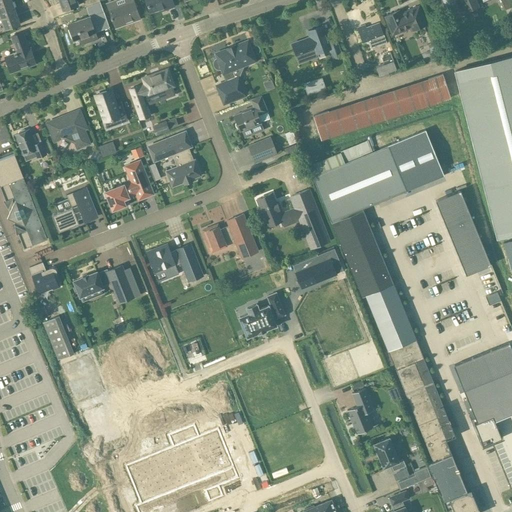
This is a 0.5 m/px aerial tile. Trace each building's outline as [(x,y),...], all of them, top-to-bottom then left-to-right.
[(86,0),(84,1),(83,0),(59,0),(64,11),(78,5),(78,4),(83,2),(85,7),(100,2),(99,0),(86,0)] [(140,20),(133,0),(118,0),(107,4),(115,29),(140,20)] [(175,7),(172,0),(144,0),(150,14),(159,11),(159,13),(175,7)] [(487,0),(441,0),(449,18),(461,13),(459,10),(465,7),(466,11),(478,6),(477,4),(483,1),(483,2),(487,0)] [(511,0),(501,0),(505,10),(511,6),(511,0)] [(0,19),(16,13),(12,2),(0,6),(0,19)] [(427,25),(419,6),(401,14),(401,11),(400,10),(385,17),(393,35),(411,28),(412,31),(427,25)] [(109,27),(103,12),(68,25),(74,41),(84,37),(87,44),(98,40),(95,32),(109,27)] [(16,13),(0,19),(0,25),(3,24),(5,31),(20,25),(16,13)] [(308,31),(310,37),(292,44),(299,63),(317,56),(316,53),(330,48),(334,58),(341,55),(335,40),(329,43),(323,25),(322,25),(323,27),(309,32),(308,30),(308,31)] [(386,43),(379,25),(366,29),(365,27),(359,29),(364,42),(370,40),(373,48),(386,43)] [(30,56),(22,34),(11,37),(18,54),(5,58),(11,73),(35,64),(32,56),(30,56)] [(256,62),(248,41),(235,46),(234,46),(234,47),(234,48),(229,50),(228,49),(227,49),(215,54),(217,59),(215,61),(214,63),(214,66),(216,69),(218,70),(221,69),(223,75),(223,74),(226,82),(216,86),(224,105),(246,96),(238,77),(243,67),(256,62)] [(432,45),(428,46),(430,49),(421,53),(425,61),(437,56),(432,45)] [(511,56),(454,72),(498,238),(511,234),(511,56)] [(396,69),(393,61),(376,68),(379,76),(396,69)] [(172,85),(166,69),(141,79),(144,85),(138,87),(138,86),(129,90),(141,119),(149,116),(141,96),(147,93),(148,95),(162,90),(165,97),(174,94),(170,86),(172,85)] [(450,98),(443,74),(313,116),(321,140),(450,98)] [(322,77),(304,83),(308,94),(326,88),(322,77)] [(126,121),(125,117),(126,117),(121,101),(115,103),(110,90),(95,95),(104,121),(119,116),(120,120),(125,118),(126,121)] [(254,108),(234,116),(240,131),(261,123),(260,122),(269,118),(267,112),(261,97),(251,101),(254,108)] [(85,124),(79,110),(46,123),(54,142),(71,135),(77,149),(89,144),(82,126),(85,124)] [(166,122),(154,127),(156,134),(168,129),(166,122)] [(26,131),(24,129),(19,131),(19,134),(15,136),(23,155),(34,151),(37,158),(46,155),(41,142),(35,145),(29,130),(26,131)] [(292,130),(284,133),(289,144),(296,141),(292,130)] [(425,130),(388,145),(406,190),(406,191),(444,176),(425,130)] [(191,147),(185,132),(148,147),(154,162),(173,154),(178,167),(167,172),(172,187),(200,176),(194,161),(193,161),(187,148),(191,147)] [(277,154),(270,137),(248,146),(255,163),(277,154)] [(367,141),(339,153),(351,182),(360,178),(371,205),(406,191),(406,190),(388,145),(372,151),(370,148),(367,141)] [(53,154),(49,143),(44,145),(49,156),(53,154)] [(298,150),(296,144),(284,149),(287,155),(298,150)] [(104,145),(99,147),(102,157),(108,155),(104,145)] [(140,147),(132,150),(135,158),(144,155),(140,147)] [(102,158),(99,152),(93,149),(90,157),(97,160),(102,158)] [(6,200),(14,196),(15,200),(11,209),(7,219),(25,227),(27,231),(19,234),(19,233),(18,233),(24,249),(46,240),(13,152),(0,157),(0,186),(5,200),(6,200)] [(339,153),(309,165),(332,222),(364,209),(363,208),(371,205),(360,178),(351,182),(339,153)] [(153,194),(140,161),(125,167),(131,183),(124,186),(124,185),(105,192),(112,211),(115,209),(115,211),(123,208),(122,207),(125,206),(123,200),(129,198),(128,197),(136,194),(138,200),(153,194)] [(72,206),(52,214),(58,231),(79,223),(77,218),(82,216),(84,221),(97,216),(85,186),(72,191),(73,192),(67,195),(72,206)] [(329,242),(309,190),(290,197),(295,208),(282,213),(277,202),(275,203),(272,194),(257,199),(261,209),(259,210),(266,227),(282,221),(284,226),(299,220),(311,249),(329,242)] [(460,190),(435,200),(465,274),(490,264),(460,190)] [(364,209),(332,222),(362,297),(366,295),(394,285),(364,209)] [(258,251),(243,214),(227,221),(229,227),(220,230),(218,225),(202,231),(207,241),(210,240),(213,248),(225,244),(225,243),(234,239),(241,258),(258,251)] [(511,240),(503,242),(511,270),(511,240)] [(167,245),(146,253),(155,275),(164,271),(166,277),(178,273),(176,266),(181,264),(188,282),(203,276),(190,244),(175,250),(176,251),(170,253),(167,245)] [(296,272),(302,287),(336,273),(330,258),(296,272)] [(32,275),(38,293),(51,289),(51,290),(59,287),(57,280),(55,281),(53,276),(54,275),(55,274),(56,273),(56,271),(55,270),(54,269),(53,268),(52,268),(51,268),(45,270),(42,262),(29,268),(32,275)] [(80,297),(102,288),(101,286),(111,282),(119,304),(134,298),(121,266),(107,272),(106,271),(97,275),(96,273),(88,276),(87,276),(82,278),(74,282),(74,283),(72,284),(75,293),(78,292),(80,297)] [(272,287),(280,284),(278,279),(284,276),(280,268),(262,276),(266,283),(269,281),(272,287)] [(394,285),(366,295),(413,413),(441,402),(394,285)] [(248,314),(239,317),(247,337),(258,333),(258,334),(266,330),(265,330),(276,325),(273,317),(275,316),(276,318),(285,314),(276,292),(266,296),(270,306),(269,307),(268,306),(258,309),(256,304),(246,308),(248,314)] [(74,353),(59,315),(43,322),(59,360),(74,353)] [(123,322),(115,325),(118,335),(127,331),(123,322)] [(509,342),(453,365),(464,390),(511,370),(511,348),(509,342)] [(367,378),(371,387),(393,378),(389,369),(367,378)] [(511,370),(464,390),(465,392),(477,422),(474,423),(481,440),(481,441),(490,437),(492,442),(502,438),(495,421),(497,421),(511,414),(511,413),(511,370)] [(353,389),(362,385),(360,380),(351,384),(353,389)] [(373,410),(364,388),(352,393),(357,406),(347,410),(357,434),(372,427),(366,412),(373,410)] [(441,402),(413,413),(418,425),(436,417),(446,442),(456,438),(441,402)] [(436,417),(418,425),(433,462),(427,464),(443,501),(467,491),(446,442),(436,417)] [(173,446),(126,465),(141,503),(135,505),(138,511),(153,511),(194,496),(201,493),(205,503),(223,496),(219,486),(238,478),(218,428),(199,436),(194,424),(169,435),(173,446)] [(384,467),(391,464),(394,470),(406,465),(403,458),(398,460),(389,438),(389,437),(388,438),(375,444),(375,443),(374,444),(374,445),(374,444),(383,466),(383,467),(384,467)] [(415,475),(399,482),(401,488),(423,479),(431,476),(427,466),(414,472),(415,475)] [(431,476),(423,479),(426,486),(434,483),(431,476)] [(406,511),(404,506),(402,501),(408,498),(405,490),(389,497),(392,504),(393,504),(395,510),(390,511),(389,511),(388,511),(406,511)] [(467,491),(443,501),(446,511),(452,508),(453,511),(479,511),(471,490),(467,491)] [(300,511),(335,511),(331,500),(314,506),(314,505),(306,508),(306,510),(300,511)]
